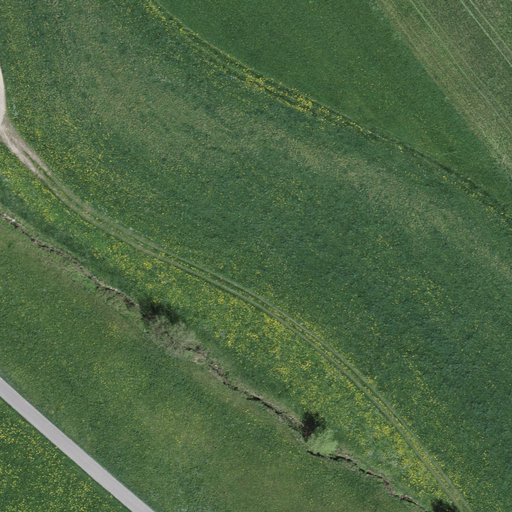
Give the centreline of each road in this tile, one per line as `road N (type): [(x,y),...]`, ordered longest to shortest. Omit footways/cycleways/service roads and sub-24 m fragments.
road 1 (track): [(465,511),(401,423),(345,365),(230,284),(87,214),(24,159),(0,122)]
road 2 (track): [(147,0),(206,49),(410,150),(511,216)]
road 3 (unclassified): [(141,511),(0,395)]
